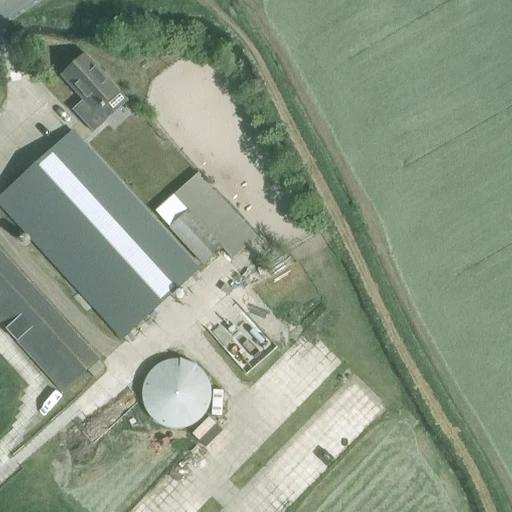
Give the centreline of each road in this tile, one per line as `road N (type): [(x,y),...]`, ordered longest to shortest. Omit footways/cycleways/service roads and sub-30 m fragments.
road 1 (track): [(491,511),(238,31),(200,0)]
road 2 (track): [(0,478),(127,367)]
